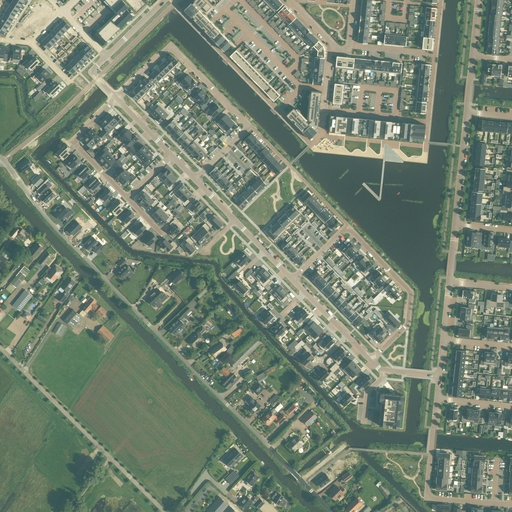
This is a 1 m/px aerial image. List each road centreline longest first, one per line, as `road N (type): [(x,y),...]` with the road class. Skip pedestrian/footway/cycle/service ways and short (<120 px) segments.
road 1 (unclassified): [(331,511),(44,216),(2,159)]
road 2 (unclassified): [(164,511),(0,347)]
road 3 (residential): [(115,98),(169,46),(250,125)]
road 4 (residential): [(347,228),(410,293),(407,324),(370,360)]
road 5 (residential): [(436,398),(427,497),(494,502)]
road 6 (residential): [(349,46),(434,55),(427,120)]
road 7 (residential): [(125,194),(73,139),(115,98)]
